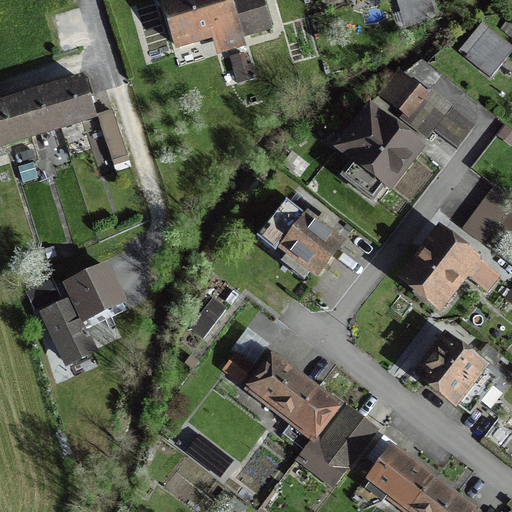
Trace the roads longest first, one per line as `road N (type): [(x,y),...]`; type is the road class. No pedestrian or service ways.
road 1 (residential): [(90,0),(163,235)]
road 2 (residential): [(325,339),(511,484)]
road 3 (residential): [(465,161),(325,339)]
